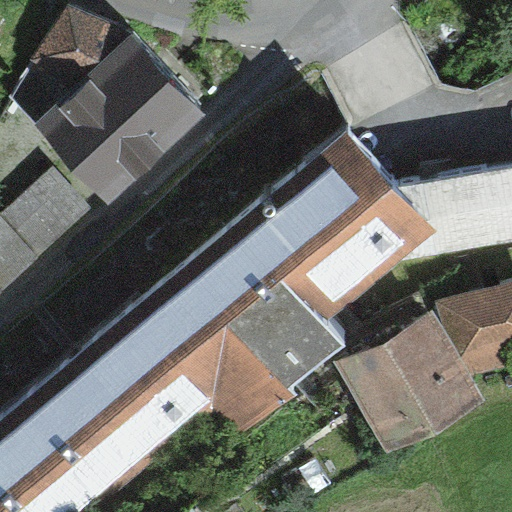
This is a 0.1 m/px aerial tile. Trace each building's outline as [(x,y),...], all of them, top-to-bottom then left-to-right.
[(92,0),(86,0),(0,75),(0,129),(36,170),(152,68),(92,0)] [(511,162),(391,181),(342,126),(0,414),(0,511),(75,511),(224,386),(246,414),(346,331),(329,310),(402,258),(511,240),(511,162)] [(0,276),(93,200),(63,163),(0,214),(0,276)] [(511,295),(448,313),(464,374),(511,361),(511,295)] [(423,314),(342,359),(388,443),(470,399),(423,314)]
